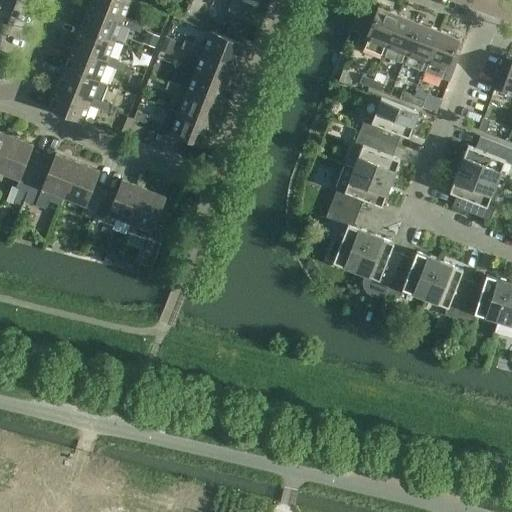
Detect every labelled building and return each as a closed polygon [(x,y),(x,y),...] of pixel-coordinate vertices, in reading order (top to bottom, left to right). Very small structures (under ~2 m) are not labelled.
[(91,0),(89,7),(122,21),(124,17),(130,0),(91,0)] [(227,11),(235,14),(239,4),(232,1),(227,11)] [(89,7),(81,27),(114,41),(120,24),(130,28),(133,20),(124,17),(122,21),(89,7)] [(383,55),(399,15),(378,7),(362,47),(383,55)] [(383,55),(403,63),(419,23),(399,15),(383,55)] [(141,32),(144,25),(133,20),(130,28),(141,32)] [(403,63),(423,71),(439,31),(419,23),(403,63)] [(81,27),(73,48),(106,61),(108,57),(114,41),(81,27)] [(211,31),(204,48),(194,44),(191,52),(201,56),(203,52),(236,65),(244,45),(211,31)] [(439,31),(423,71),(444,79),(460,39),(439,31)] [(147,32),(143,43),(155,48),(159,37),(147,32)] [(165,37),(160,51),(170,55),(176,41),(165,37)] [(184,40),(181,48),(191,52),(194,44),(184,40)] [(73,48),(65,68),(98,81),(105,65),(115,69),(118,61),(108,57),(106,61),(73,48)] [(203,52),(201,56),(195,72),(228,85),(236,65),(203,52)] [(511,59),(506,58),(497,85),(503,87),(501,91),(511,94),(511,59)] [(128,65),(118,61),(115,69),(125,73),(128,65)] [(65,68),(57,88),(90,101),(92,97),(102,101),(108,85),(98,81),(65,68)] [(176,92),(185,96),(187,92),(221,106),(228,85),(195,72),(189,89),(179,85),(176,92)] [(370,87),(373,80),(362,75),(359,83),(370,87)] [(373,80),(370,87),(382,92),(384,84),(373,80)] [(165,89),(176,92),(179,85),(168,81),(165,89)] [(57,88),(49,109),(82,122),(89,105),(99,109),(102,101),(92,97),(90,101),(57,88)] [(410,103),(413,95),(402,91),(399,99),(410,103)] [(185,96),(179,113),(213,126),(221,106),(187,92),(185,96)] [(413,95),(410,103),(422,107),(425,100),(413,95)] [(397,145),(401,133),(409,136),(418,112),(381,98),(372,121),(365,118),(360,130),(397,145)] [(109,113),(112,105),(102,101),(99,109),(109,113)] [(213,126),(179,113),(170,109),(162,130),(204,146),(213,126)] [(147,114),(137,111),(134,118),(144,122),(147,114)] [(483,118),(478,129),(486,132),(490,121),(483,118)] [(362,146),(354,168),(391,182),(400,159),(392,156),(397,145),(360,130),(355,143),(362,146)] [(0,164),(11,136),(0,131),(0,164)] [(11,136),(0,164),(0,170),(19,178),(16,187),(12,186),(6,201),(14,204),(14,202),(22,205),(24,201),(37,168),(26,163),(33,145),(11,136)] [(496,183),(504,161),(511,164),(511,163),(511,149),(480,136),(475,148),(468,145),(459,168),(496,183)] [(48,172),(37,168),(24,201),(45,209),(49,201),(60,205),(64,196),(77,162),(56,154),(48,172)] [(77,162),(64,196),(86,204),(82,213),(94,218),(103,194),(92,189),(99,171),(77,162)] [(346,165),(332,202),(358,212),(364,199),(382,205),(391,182),(354,168),(346,165)] [(487,205),(496,183),(459,168),(449,192),(457,195),(452,206),(490,221),(495,208),(487,205)] [(103,194),(94,218),(127,230),(130,222),(144,188),(122,180),(115,198),(103,194)] [(160,243),(170,220),(158,215),(166,197),(144,188),(130,222),(152,230),(149,239),(160,243)] [(353,226),(358,212),(332,202),(326,217),(347,225),(333,262),(356,271),(371,233),(353,226)] [(402,254),(391,250),(394,242),(371,233),(356,271),(364,274),(363,280),(363,284),(364,288),(366,292),(368,294),(373,296),(379,298),(379,297),(385,299),(388,291),(402,254)] [(402,254),(388,291),(400,296),(403,289),(425,298),(440,260),(417,251),(414,259),(402,254)] [(471,282),(460,277),(463,269),(440,260),(425,298),(447,306),(444,314),(458,319),(471,282)] [(483,286),(471,282),(458,319),(472,324),(476,313),(498,320),(510,282),(486,274),(483,286)] [(498,320),(494,332),(511,337),(511,282),(510,282),(498,320)] [(68,471),(33,459),(23,489),(58,501),(68,471)] [(40,511),(18,504),(18,505),(6,501),(2,511),(40,511)]
